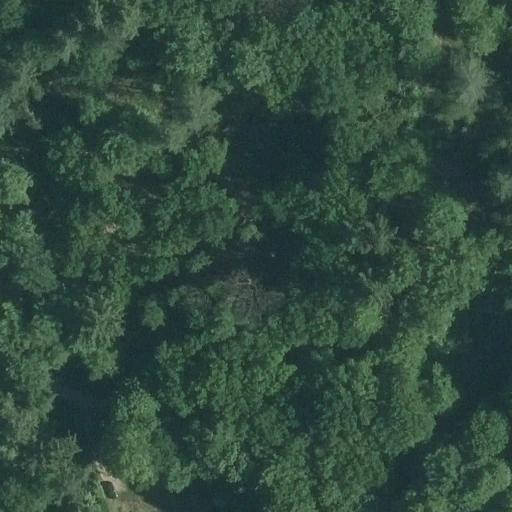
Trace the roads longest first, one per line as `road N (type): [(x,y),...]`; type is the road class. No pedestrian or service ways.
road 1 (track): [(0,370),(387,511)]
road 2 (track): [(382,510),(511,426)]
